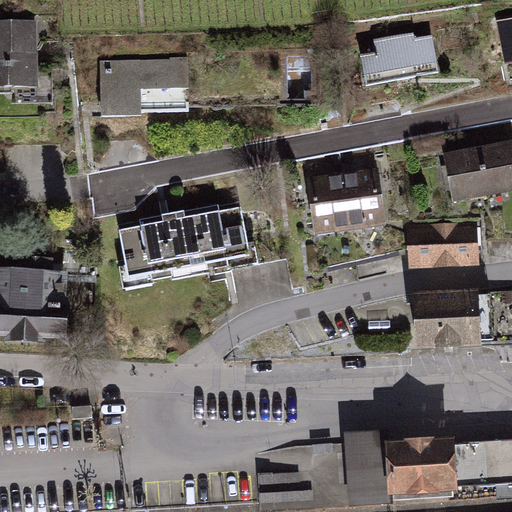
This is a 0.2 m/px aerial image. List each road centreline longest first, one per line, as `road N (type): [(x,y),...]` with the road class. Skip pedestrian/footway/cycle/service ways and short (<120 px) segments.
road 1 (residential): [(511,107),(123,181),(14,182)]
road 2 (residential): [(192,381),(217,344),(267,316),(409,283),(511,272)]
road 3 (residential): [(192,381),(499,391)]
road 4 (residential): [(0,368),(192,381)]
